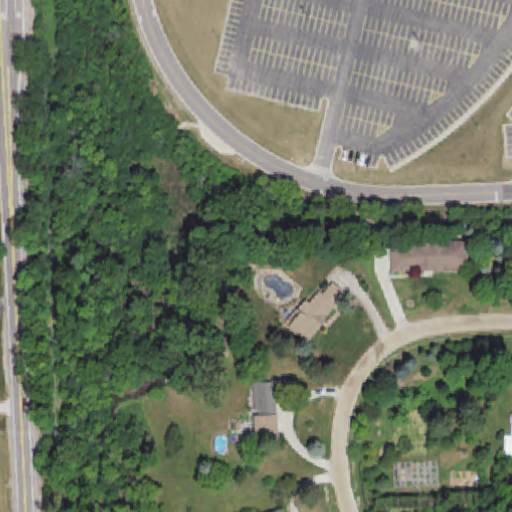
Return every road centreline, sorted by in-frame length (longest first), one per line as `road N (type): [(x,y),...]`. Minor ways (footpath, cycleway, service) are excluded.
road 1 (tertiary): [(26,511),(6,0)]
road 2 (tertiary): [(141,0),(161,52),(194,102),(270,166),(358,194),(511,192)]
road 3 (residential): [(511,324),(432,326),(376,354),(346,409),(346,511)]
